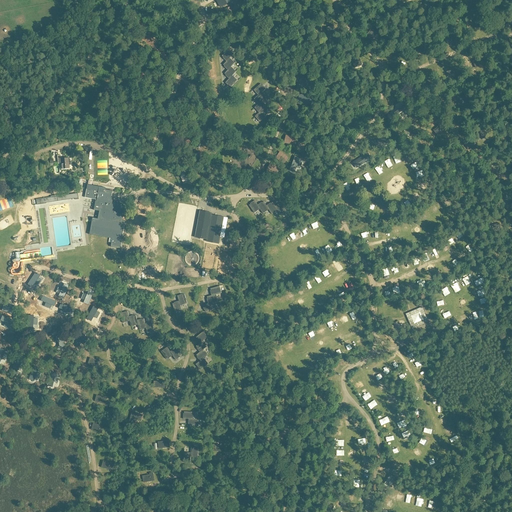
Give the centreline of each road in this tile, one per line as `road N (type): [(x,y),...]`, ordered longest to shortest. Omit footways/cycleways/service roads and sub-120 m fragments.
road 1 (track): [(96,511),(79,386),(90,347),(113,320),(125,284),(190,286),(252,267),(255,251),(233,205)]
road 2 (track): [(322,187),(363,260),(373,298),(373,354),(340,379),(377,438),(368,511)]
road 3 (track): [(102,511),(349,399)]
road 4 (track): [(160,288),(188,351),(175,396),(175,474)]
road 5 (track): [(381,64),(498,175),(511,179)]
road 6 (track): [(401,79),(430,60),(511,35)]
